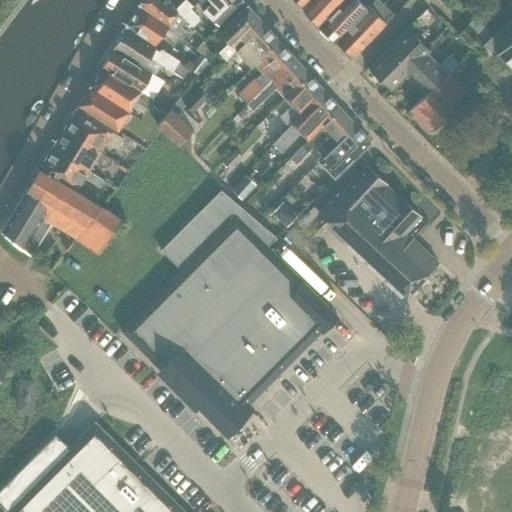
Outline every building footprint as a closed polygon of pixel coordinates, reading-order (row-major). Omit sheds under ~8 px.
[(164,0),(141,0),(138,7),(173,26),(171,30),(179,37),(180,36),(182,38),(185,33),(182,31),(183,29),(180,28),(184,22),(182,19),(177,14),(175,12),(166,4),(167,3),(164,0)] [(217,26),(237,7),(243,0),(207,0),(210,3),(202,11),(217,26)] [(294,0),(303,9),(311,0),(294,0)] [(311,0),(303,9),(318,25),(342,0),(311,0)] [(342,0),(318,25),(335,42),(353,58),(385,22),(367,6),(365,8),(357,0),(342,0)] [(177,14),(182,19),(182,18),(191,9),(192,7),(185,1),(175,12),(177,14)] [(265,22),(250,5),(219,34),(227,43),(218,52),(226,60),(235,51),(265,22)] [(138,7),(126,26),(155,45),(162,35),(175,42),(179,37),(171,30),(173,26),(138,7)] [(182,18),(182,19),(184,22),(185,22),(191,27),(192,29),(194,27),(199,21),(199,16),(191,9),(182,18)] [(511,17),(511,16),(482,43),(498,52),(511,67),(511,17)] [(486,28),(475,17),(468,25),(479,35),(486,28)] [(254,66),(281,39),(265,22),(235,51),(243,60),(246,57),(254,66)] [(426,53),(429,50),(407,28),(368,68),(390,90),(404,75),(426,53)] [(160,51),(156,49),(125,29),(113,47),(145,67),(151,56),(173,70),(177,63),(178,63),(179,60),(161,49),(160,51)] [(269,83),(296,56),(281,39),(254,66),(261,74),(255,79),(253,77),(238,92),(247,102),(248,103),(269,83)] [(153,72),(145,67),(113,47),(101,67),(141,92),(153,72)] [(208,60),(199,53),(188,68),(197,74),(208,60)] [(446,73),(447,73),(457,63),(449,55),(438,65),(426,53),(404,75),(424,95),(446,73)] [(285,100),(311,73),(296,56),(269,83),(248,103),(247,102),(245,104),(252,110),(275,89),(285,100)] [(173,70),(172,72),(182,78),(188,69),(178,63),(177,63),(173,70)] [(101,67),(89,87),(128,112),(136,101),(148,109),(154,99),(141,92),(101,67)] [(297,117),(298,118),(325,91),(326,91),(327,90),(311,73),(285,100),(292,107),(280,118),(287,126),(297,117)] [(464,91),(447,73),(446,73),(424,95),(409,109),(431,131),(457,105),(454,102),(464,91)] [(128,112),(89,87),(78,106),(117,130),(128,112)] [(193,96),(191,94),(186,89),(170,108),(171,109),(156,125),(162,129),(179,145),(193,129),(176,113),(184,104),(185,104),(193,96)] [(191,94),(193,96),(185,104),(193,112),(206,98),(196,89),(191,94)] [(298,118),(288,127),(272,143),(281,152),(300,134),(307,140),(311,136),(341,107),(326,91),(325,91),(298,118)] [(311,136),(288,159),(294,165),(317,143),(326,153),(327,152),(357,123),(342,107),(311,136)] [(64,130),(100,152),(107,143),(117,149),(123,139),(113,133),(76,109),(64,130)] [(357,123),(318,161),(335,179),(373,141),(357,123)] [(88,173),(85,178),(99,187),(104,179),(89,170),(91,166),(95,160),(104,165),(109,158),(100,152),(64,130),(52,149),(88,173)] [(260,136),(254,131),(235,150),(233,148),(222,160),(231,169),(243,157),(242,155),(260,136)] [(84,178),(85,178),(88,173),(52,149),(40,169),(76,190),(84,178)] [(410,240),(403,233),(419,216),(400,198),(384,216),(369,202),(385,184),(366,166),(342,192),(339,189),(318,211),(328,221),(326,223),(406,297),(438,263),(422,248),(430,240),(419,231),(410,240)] [(76,190),(40,169),(0,230),(0,231),(31,257),(52,224),(99,254),(121,220),(76,190)] [(232,190),(242,199),(255,185),(246,175),(232,190)] [(276,238),(220,191),(159,253),(181,275),(123,334),(153,363),(221,430),(247,404),(244,402),(317,328),(322,333),(337,317),(267,248),(276,238)] [(297,215),(282,201),(271,213),(286,227),(297,215)] [(293,224),(285,232),(299,246),(307,237),(293,224)] [(36,379),(19,378),(16,412),(33,413),(36,379)] [(55,433),(0,488),(0,503),(8,511),(185,511),(95,421),(20,497),(7,483),(56,434),(55,433)] [(511,511),(511,462),(469,505),(468,504),(467,505),(474,511),(511,511)]
